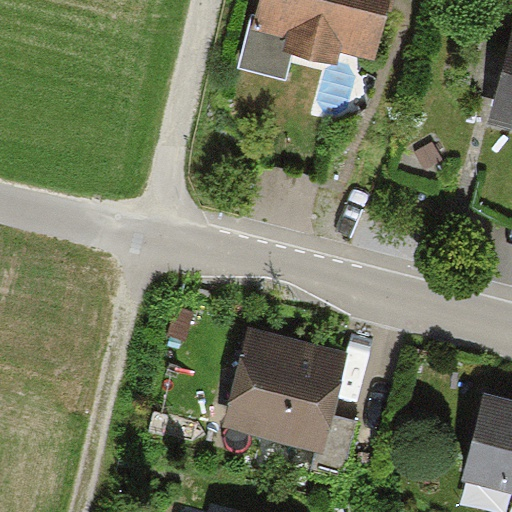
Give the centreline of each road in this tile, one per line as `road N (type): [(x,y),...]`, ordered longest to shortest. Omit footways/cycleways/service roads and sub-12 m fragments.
road 1 (residential): [(511,334),(0,211)]
road 2 (track): [(207,0),(90,511)]
